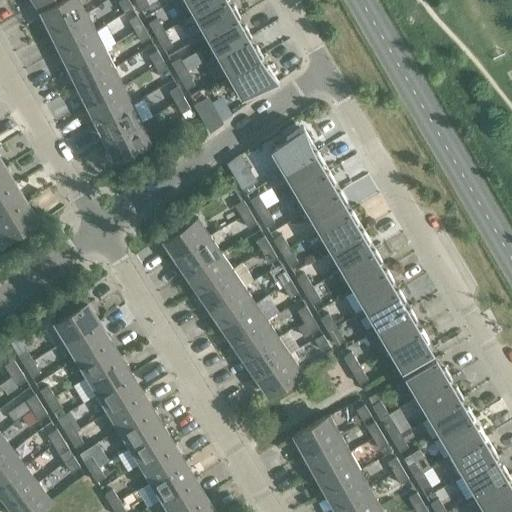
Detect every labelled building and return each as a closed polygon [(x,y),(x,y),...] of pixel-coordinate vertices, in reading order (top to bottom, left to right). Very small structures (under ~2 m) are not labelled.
[(59,2),(40,11),(50,31),(87,12),(87,11),(83,13),(77,0),(63,0),(59,2)] [(218,0),(187,0),(195,14),(218,0)] [(239,15),(230,0),(218,0),(195,14),(206,33),(239,15)] [(133,9),(129,1),(120,6),(125,14),(133,9)] [(96,30),(87,12),(50,31),(59,49),(96,30)] [(250,35),(239,15),(206,33),(217,53),(250,35)] [(143,27),(139,19),(130,23),(135,32),(143,27)] [(159,23),(151,28),(156,36),(164,31),(159,23)] [(148,35),(143,27),(135,32),(140,40),(148,35)] [(105,49),(96,30),(59,49),(68,67),(105,49)] [(169,39),(164,31),(156,36),(160,44),(169,39)] [(262,54),(250,35),(217,53),(228,73),(262,54)] [(114,67),(105,49),(68,67),(78,85),(114,67)] [(164,62),(159,54),(150,59),(155,67),(164,62)] [(274,76),(262,54),(228,73),(241,95),(256,86),(258,89),(277,80),(275,76),(274,76)] [(168,71),(164,62),(155,67),(160,75),(168,71)] [(182,62),(173,67),(178,75),(187,71),(182,62)] [(124,85),(114,67),(78,85),(87,104),(124,85)] [(191,79),(187,71),(178,75),(183,84),(191,79)] [(133,103),(124,85),(87,104),(96,122),(133,103)] [(184,98),(179,89),(171,94),(175,103),(184,98)] [(188,106),(184,98),(175,103),(180,111),(188,106)] [(207,98),(195,105),(210,131),(221,122),(207,98)] [(142,122),(133,103),(96,122),(105,140),(142,122)] [(151,141),(142,122),(105,140),(105,141),(106,141),(115,159),(151,141)] [(285,137),(287,140),(271,149),(284,170),(317,151),(304,129),(305,129),(302,124),(285,137)] [(328,171),(317,151),(284,170),(296,190),(328,171)] [(228,163),(242,187),(255,180),(240,155),(228,163)] [(0,193),(15,185),(4,167),(0,169),(0,193)] [(340,190),(328,171),(296,190),(307,210),(340,190)] [(0,217),(25,202),(15,185),(0,193),(0,217)] [(352,210),(340,190),(307,210),(319,229),(352,210)] [(261,200),(252,204),(257,213),(265,208),(261,200)] [(37,221),(25,202),(0,217),(0,239),(2,242),(37,221)] [(250,211),(245,203),(236,208),(241,216),(250,211)] [(270,216),(265,208),(257,213),(262,221),(270,216)] [(363,229),(352,210),(319,229),(331,249),(363,229)] [(254,220),(250,211),(241,216),(246,225),(254,220)] [(175,257),(175,258),(210,235),(198,217),(164,240),(175,257)] [(375,249),(363,229),(331,249),(342,269),(375,249)] [(221,252),(210,235),(175,258),(187,275),(221,252)] [(270,247),(265,238),(257,243),(262,251),(270,247)] [(284,239),(276,244),(281,252),(289,247),(284,239)] [(275,255),(270,247),(262,251),(267,260),(275,255)] [(294,255),(289,247),(281,252),(285,260),(294,255)] [(387,269),(375,249),(342,269),(354,289),(387,269)] [(232,269),(221,252),(187,275),(198,292),(232,269)] [(244,286),(232,269),(198,292),(210,309),(244,286)] [(398,289),(387,269),(354,289),(366,308),(398,289)] [(291,282),(286,273),(278,278),(283,286),(291,282)] [(307,278),(299,283),(304,292),(312,287),(307,278)] [(296,290),(291,282),(283,286),(288,295),(296,290)] [(255,303),(244,286),(210,309),(221,326),(255,303)] [(317,295),(312,287),(304,292),(309,300),(317,295)] [(410,308),(398,289),(366,308),(377,328),(410,308)] [(52,324),(63,342),(98,321),(87,303),(52,324)] [(267,320),(255,303),(221,326),(233,343),(267,320)] [(312,317),(307,308),(299,313),(304,321),(312,317)] [(422,328),(410,308),(377,328),(389,347),(422,328)] [(317,325),(312,317),(304,321),(308,330),(317,325)] [(331,318),(323,323),(327,331),(336,326),(331,318)] [(278,336),(267,320),(233,343),(244,360),(278,336)] [(108,339),(98,321),(63,342),(73,360),(108,339)] [(341,334),(336,326),(327,331),(332,339),(341,334)] [(434,349),(422,328),(389,347),(401,368),(434,349)] [(327,342),(322,334),(314,339),(319,347),(327,342)] [(290,353),(278,336),(244,360),(256,376),(290,353)] [(119,356),(108,339),(73,360),(84,377),(119,356)] [(26,350),(18,355),(25,366),(33,361),(26,350)] [(302,371),(290,353),(256,376),(256,377),(268,394),(302,371)] [(130,373),(119,356),(84,377),(95,395),(130,373)] [(405,375),(417,395),(450,376),(438,356),(405,375)] [(354,357),(346,362),(351,370),(359,365),(354,357)] [(19,369),(13,359),(4,365),(10,375),(19,369)] [(33,361),(25,366),(31,377),(40,372),(33,361)] [(364,373),(359,365),(351,370),(356,378),(364,373)] [(25,379),(19,369),(10,375),(16,385),(25,379)] [(140,391),(130,373),(95,395),(105,412),(140,391)] [(462,396),(450,376),(417,395),(429,415),(462,396)] [(47,385),(39,390),(46,401),(54,396),(47,385)] [(151,409),(140,391),(105,412),(116,430),(151,409)] [(41,404),(35,394),(25,400),(31,410),(41,404)] [(54,396),(46,401),(53,412),(61,407),(54,396)] [(473,415),(462,396),(429,415),(440,435),(473,415)] [(47,414),(41,404),(31,410),(37,419),(47,414)] [(383,405),(374,410),(379,418),(388,413),(383,405)] [(370,415),(365,407),(357,412),(362,420),(370,415)] [(162,426),(151,409),(116,430),(127,447),(162,426)] [(340,433),(329,415),(294,435),(304,453),(303,453),(304,453),(340,433)] [(485,435),(473,415),(440,435),(452,454),(485,435)] [(69,420),(61,425),(67,435),(76,431),(69,420)] [(381,433),(376,424),(368,429),(373,438),(381,433)] [(394,424),(386,429),(391,437),(399,433),(394,424)] [(172,444),(162,426),(127,447),(137,465),(172,444)] [(62,439),(56,429),(47,435),(53,445),(62,439)] [(76,431),(67,435),(75,447),(83,442),(76,431)] [(0,459),(13,449),(0,433),(0,459)] [(350,451),(340,433),(304,453),(314,471),(350,451)] [(386,441),(381,433),(373,438),(377,446),(386,441)] [(404,441),(399,433),(391,437),(396,446),(404,441)] [(496,455),(485,435),(452,454),(464,474),(496,455)] [(68,448),(62,439),(53,445),(59,454),(68,448)] [(183,461),(172,444),(137,465),(148,482),(183,461)] [(0,484),(25,466),(13,449),(0,459),(0,484)] [(360,469),(350,451),(314,471),(324,489),(360,469)] [(90,455),(82,460),(89,471),(97,466),(90,455)] [(508,475),(496,455),(464,474),(476,494),(508,475)] [(79,467),(73,456),(64,462),(70,472),(79,467)] [(402,468),(397,460),(388,464),(393,473),(402,468)] [(194,478),(183,461),(148,482),(159,500),(194,478)] [(418,464),(409,468),(414,477),(422,472),(418,464)] [(37,482),(25,466),(0,484),(0,494),(7,504),(37,482)] [(97,466),(89,471),(96,482),(104,477),(97,466)] [(407,476),(402,468),(393,473),(398,481),(407,476)] [(370,487),(360,469),(324,489),(334,507),(370,487)] [(427,480),(422,472),(414,477),(419,485),(427,480)] [(489,511),(511,498),(511,480),(508,475),(476,494),(486,511),(489,511)] [(177,511),(204,496),(194,478),(159,500),(166,511),(177,511)] [(33,511),(50,499),(37,482),(7,504),(13,511),(33,511)] [(366,511),(379,505),(370,487),(334,507),(336,511),(366,511)] [(112,489),(104,494),(111,505),(119,500),(112,489)] [(423,503),(418,495),(409,500),(414,508),(423,503)] [(213,511),(204,496),(177,511),(213,511)] [(511,511),(511,498),(489,511),(511,511)] [(119,500),(111,505),(114,511),(124,511),(126,511),(119,500)] [(426,511),(428,511),(423,503),(414,508),(416,511),(426,511)] [(441,503),(433,508),(435,511),(445,511),(446,511),(441,503)]
